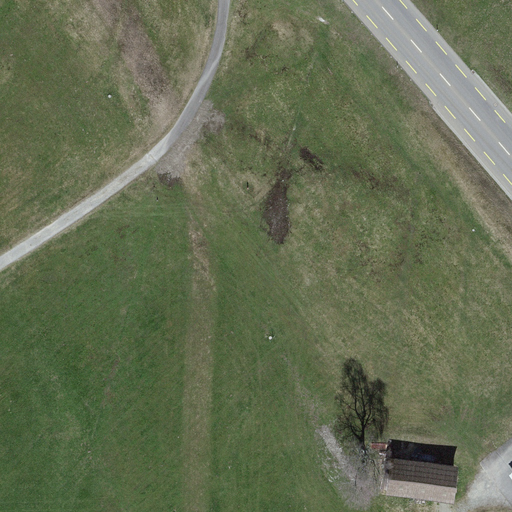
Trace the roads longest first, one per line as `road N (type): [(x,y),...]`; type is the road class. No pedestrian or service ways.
road 1 (track): [(223,0),(220,52),(165,144),(110,194),(0,264)]
road 2 (secondary): [(376,0),(511,160)]
